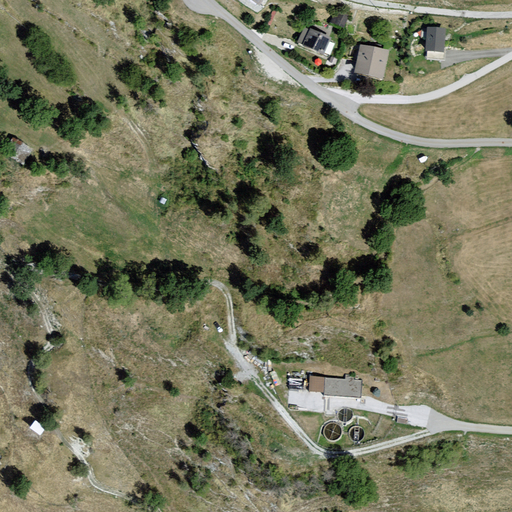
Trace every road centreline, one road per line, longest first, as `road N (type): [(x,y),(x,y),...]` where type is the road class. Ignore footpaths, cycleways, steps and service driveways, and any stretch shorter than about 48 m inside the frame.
road 1 (track): [(444,421),(333,455),(314,448),(254,376),(232,338),(222,285),(209,280),(139,293),(108,281),(41,275),(28,265),(14,271),(0,258)]
road 2 (track): [(14,271),(44,300),(48,346),(29,370),(58,431),(89,484),(144,511)]
road 3 (unclassified): [(511,430),(365,404),(298,401)]
road 4 (unclassified): [(335,102),(429,96),(511,55)]
road 5 (unclassified): [(335,102),(406,138),(511,142)]
road 6 (unclassified): [(208,0),(335,102)]
road 7 (unclassified): [(511,14),(361,0)]
